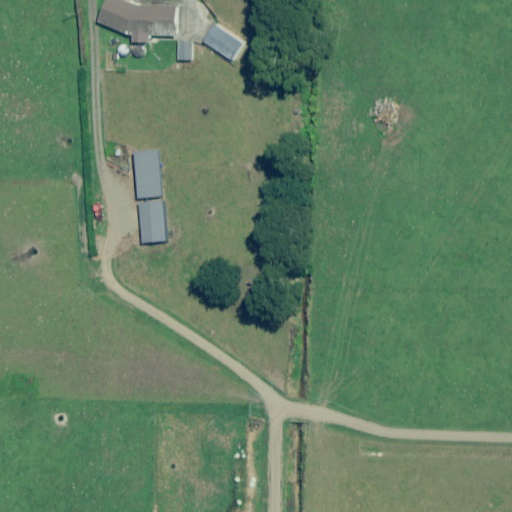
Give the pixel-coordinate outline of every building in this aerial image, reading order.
[(139,6),(122,0),(110,0),(102,24),(135,36),(134,43),(153,44),(153,37),(178,38),(179,8),(139,6)] [(245,45),(217,26),(206,43),(234,61),(245,45)] [(194,61),(195,43),(180,42),(179,61),(194,61)] [(133,55),(133,53),(133,50),(132,48),(130,46),(128,44),(125,44),(122,44),(120,45),(118,47),(117,49),(116,52),(116,55),(118,57),(119,59),(122,60),(124,61),(127,61),(129,60),(131,58),(133,55)] [(149,57),(150,55),(149,53),(148,51),(147,49),(145,48),(142,47),(140,47),(138,48),(136,50),(135,52),(134,54),(135,57),(136,59),(137,61),(139,62),(142,62),(144,62),(146,61),(148,59),(149,57)] [(164,197),(160,152),(138,154),(141,199),(164,197)] [(168,242),(166,202),(142,204),(145,244),(168,242)]
